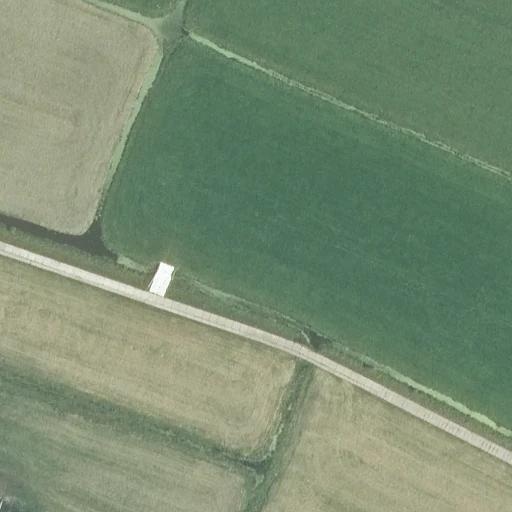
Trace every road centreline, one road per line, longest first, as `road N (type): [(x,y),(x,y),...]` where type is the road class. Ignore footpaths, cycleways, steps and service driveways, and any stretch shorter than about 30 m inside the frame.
road 1 (track): [(511,460),(294,351),(152,300),(167,264)]
road 2 (track): [(152,300),(0,250)]
